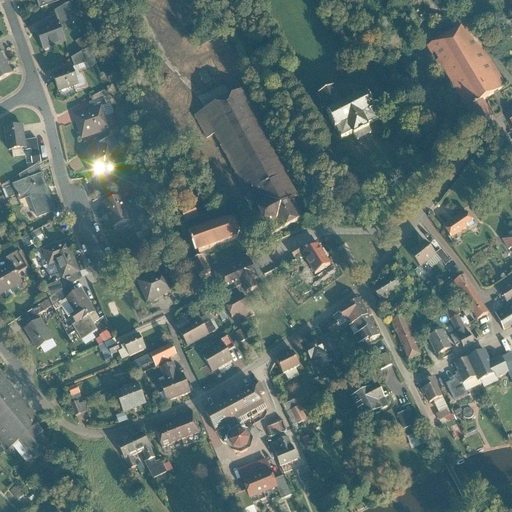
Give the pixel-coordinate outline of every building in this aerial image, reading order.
[(37,0),(42,12),(69,2),(67,0),(37,0)] [(37,30),(44,51),(67,43),(60,22),(37,30)] [(469,23),(428,49),(468,114),(473,110),(484,127),(497,119),(486,102),(509,88),(469,23)] [(3,54),(0,55),(0,83),(15,75),(3,54)] [(53,75),(60,94),(81,86),(74,67),(53,75)] [(332,113),(329,114),(342,140),(355,133),(357,137),(374,128),(372,125),(385,118),(371,92),(367,94),(363,87),(355,91),(359,99),(347,105),(337,86),(322,94),(332,113)] [(208,148),(220,142),(269,234),(308,214),(243,88),(191,115),(208,148)] [(101,108),(75,116),(83,141),(109,133),(101,108)] [(26,127),(7,130),(10,154),(34,151),(36,164),(43,163),(40,141),(29,143),(26,127)] [(108,147),(85,161),(97,180),(105,175),(108,181),(123,172),(108,147)] [(21,177),(24,183),(44,176),(41,165),(21,177)] [(58,213),(51,193),(44,176),(24,183),(16,186),(22,203),(32,200),(40,220),(58,213)] [(123,198),(104,204),(112,229),(130,223),(123,198)] [(182,216),(184,222),(198,216),(196,211),(182,216)] [(465,213),(443,228),(451,239),(473,224),(465,213)] [(231,222),(195,235),(202,256),(238,243),(245,239),(248,234),(246,226),(238,221),(231,222)] [(35,243),(33,240),(35,239),(33,235),(25,239),(29,247),(35,243)] [(411,256),(422,270),(440,256),(428,242),(411,256)] [(71,243),(43,253),(49,269),(57,266),(63,282),(82,275),(71,243)] [(321,251),(316,246),(302,257),(316,274),(331,262),(326,256),(328,255),(323,249),(321,251)] [(9,260),(12,265),(19,276),(30,269),(21,253),(9,260)] [(261,277),(250,257),(212,276),(222,296),(243,285),(247,292),(256,287),(253,281),(261,277)] [(208,272),(202,258),(190,264),(196,277),(208,272)] [(12,265),(0,271),(0,294),(3,299),(24,285),(19,276),(12,265)] [(141,284),(150,306),(179,293),(169,271),(141,284)] [(394,272),(384,278),(386,281),(394,294),(404,288),(394,272)] [(453,286),(475,321),(486,315),(464,279),(453,286)] [(288,280),(280,285),(286,295),(297,289),(293,282),(290,283),(288,280)] [(386,281),(372,289),(379,302),(394,294),(386,281)] [(502,294),(509,304),(511,302),(511,284),(510,285),(511,287),(502,294)] [(83,292),(69,302),(78,315),(73,318),(78,326),(75,328),(85,343),(100,332),(92,320),(99,315),(83,292)] [(246,312),(239,300),(223,309),(230,321),(246,312)] [(368,315),(359,300),(339,312),(348,327),(354,323),(368,315)] [(35,326),(43,320),(41,317),(54,309),(50,302),(28,316),(35,326)] [(508,307),(496,314),(506,331),(511,327),(511,307),(509,309),(508,307)] [(368,343),(380,336),(368,315),(354,323),(360,333),(351,338),(356,346),(366,341),(368,343)] [(407,318),(394,324),(401,341),(415,335),(407,318)] [(466,353),(478,347),(472,336),(471,337),(461,319),(452,323),(458,334),(457,335),(466,353)] [(57,341),(43,320),(35,326),(26,332),(40,353),(57,341)] [(204,323),(182,334),(190,350),(212,339),(204,323)] [(336,326),(329,330),(332,335),(339,332),(336,326)] [(440,359),(455,352),(446,333),(431,341),(440,359)] [(117,346),(116,346),(111,334),(97,339),(104,358),(120,353),(117,346)] [(418,334),(415,335),(401,341),(411,363),(424,357),(419,345),(423,343),(418,334)] [(143,337),(127,344),(134,359),(150,352),(143,337)] [(327,353),(318,338),(302,347),(312,362),(327,353)] [(176,347),(154,357),(159,368),(181,358),(176,347)] [(226,347),(206,357),(215,375),(236,365),(232,358),(226,347)] [(487,352),(471,360),(483,384),(484,388),(511,375),(511,374),(505,360),(494,365),(487,352)] [(387,353),(375,360),(381,371),(393,365),(387,353)] [(281,362),(288,377),(304,369),(298,355),(281,362)] [(142,360),(145,367),(152,363),(149,357),(142,360)] [(471,360),(457,366),(469,391),(483,384),(471,360)] [(163,386),(171,405),(194,396),(186,376),(182,364),(164,371),(169,384),(163,386)] [(0,426),(28,404),(1,371),(0,372),(0,426)] [(422,386),(432,406),(447,399),(437,379),(422,386)] [(120,393),(128,415),(150,407),(142,386),(120,393)] [(255,386),(205,412),(217,434),(230,428),(233,434),(243,429),(240,423),(267,410),(255,386)] [(385,404),(390,401),(383,387),(356,400),(367,423),(389,412),(385,404)] [(293,426),(307,420),(298,399),(284,404),(293,426)] [(81,403),(74,406),(78,418),(85,416),(81,403)] [(28,404),(0,426),(0,443),(10,455),(23,443),(40,463),(57,449),(47,437),(53,433),(28,404)] [(124,413),(116,416),(119,424),(127,420),(124,413)] [(194,414),(158,430),(167,451),(203,435),(194,414)] [(284,421),(273,426),(277,435),(288,431),(284,421)] [(235,454),(244,457),(253,452),(256,443),(251,434),(242,430),(232,436),(230,446),(235,454)] [(465,438),(472,452),(485,446),(478,431),(465,438)] [(147,432),(133,438),(141,456),(145,454),(149,463),(147,464),(155,481),(165,477),(153,450),(155,449),(147,432)] [(141,456),(133,438),(119,445),(132,473),(140,469),(135,459),(141,456)] [(286,454),(279,457),(282,469),(303,462),(297,449),(294,450),(290,440),(280,443),(286,454)] [(308,467),(297,471),(303,490),(314,487),(308,467)] [(273,472),(247,483),(254,501),(281,490),(273,472)]
